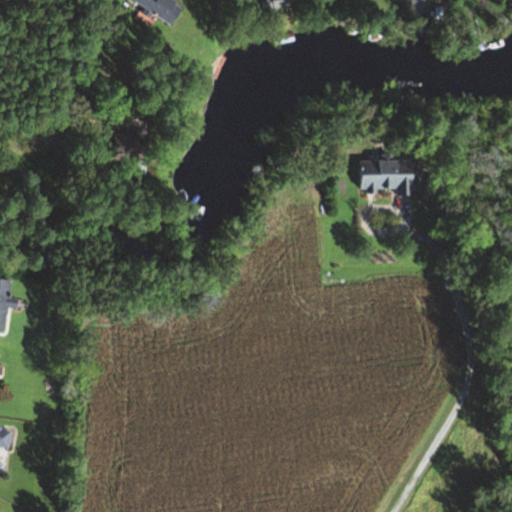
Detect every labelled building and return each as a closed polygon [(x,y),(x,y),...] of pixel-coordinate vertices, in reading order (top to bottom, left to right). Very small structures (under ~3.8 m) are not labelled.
[(175,6),(166,0),(124,0),(161,26),(175,6)] [(290,9),(289,0),(239,0),(239,9),(290,9)] [(107,134),(106,160),(138,161),(140,121),(123,120),(122,134),(107,134)] [(407,195),(406,160),(351,160),(351,192),(390,192),(390,195),(407,195)] [(5,298),(7,281),(0,279),(0,331),(1,331),(4,308),(13,309),(14,299),(5,298)]
